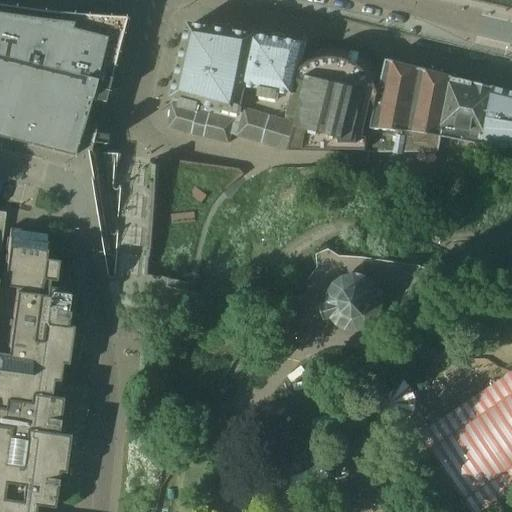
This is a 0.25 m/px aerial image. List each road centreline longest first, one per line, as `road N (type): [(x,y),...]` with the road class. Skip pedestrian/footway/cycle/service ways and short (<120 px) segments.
road 1 (residential): [(100,511),(117,367),(79,202),(72,187),(47,172),(0,161)]
road 2 (residential): [(141,136),(225,154),(392,157),(445,166)]
road 3 (residential): [(230,0),(237,13),(347,29),(511,71)]
road 4 (residential): [(136,121),(0,89)]
road 5 (residential): [(511,34),(381,0)]
road 6 (residential): [(136,121),(162,12),(175,0)]
